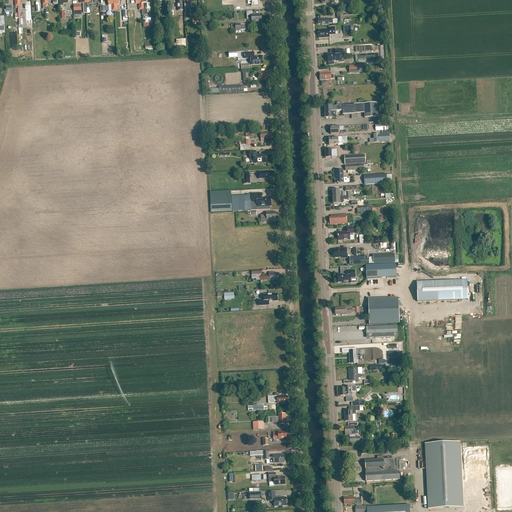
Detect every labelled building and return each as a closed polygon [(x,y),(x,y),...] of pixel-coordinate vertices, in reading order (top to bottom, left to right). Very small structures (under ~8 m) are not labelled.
[(74,12),(74,16),(81,16),(81,12),(81,5),(73,6),(74,12)] [(252,12),(246,12),(247,19),(252,19),(252,23),(262,22),(261,15),(252,15),(252,12)] [(337,20),(332,20),(328,20),(328,19),(323,19),(323,20),(318,20),(318,25),(322,24),(322,25),(328,25),(328,24),(333,24),(338,23),(338,25),(344,25),(344,24),(357,24),(357,19),(349,20),(344,21),(344,23),(343,23),(343,17),(337,17),(337,20)] [(143,24),(143,28),(151,27),(154,27),(154,23),(154,18),(151,19),(143,19),(143,24)] [(329,37),(329,36),(335,35),(335,27),(328,27),(328,29),(318,30),(319,38),(329,38),(329,37)] [(344,56),(342,56),(342,49),(335,50),(335,54),(327,54),(328,62),(328,66),(334,66),(334,62),(340,61),(340,63),(344,62),(344,56)] [(254,53),(245,53),(245,59),(251,58),(251,65),(263,64),(262,56),(254,57),(254,53)] [(267,72),(257,72),(258,80),(265,80),(265,78),(268,78),(267,72)] [(319,73),(320,81),(331,80),(331,79),(334,79),(333,75),(330,75),(330,72),(319,73)] [(244,86),(219,87),(219,94),(244,93),(244,86)] [(365,118),(377,118),(377,103),(354,104),(354,105),(342,105),(342,103),(337,103),(337,106),(331,106),(324,106),(325,118),(332,118),(336,118),(336,111),(342,110),(342,114),(364,113),(365,118)] [(380,134),(373,134),(374,143),(380,142),(390,142),(389,133),(380,134)] [(329,145),(338,145),(338,146),(343,146),(342,137),(336,138),(329,138),(329,142),(328,142),(328,145),(329,145)] [(325,150),(325,158),(337,157),(337,149),(325,150)] [(255,152),(249,152),(250,161),(254,160),(254,164),(262,163),(262,162),(267,162),(266,155),(255,156),(255,152)] [(345,165),(366,164),(365,155),(344,156),(345,165)] [(349,178),(343,178),(343,170),(334,171),(334,175),(335,175),(335,183),(344,183),(349,183),(349,178)] [(387,174),(364,176),(365,185),(387,184),(387,183),(392,183),(392,175),(387,175),(387,174)] [(271,197),(262,198),(262,193),(252,194),(252,203),(251,203),(251,208),(256,207),(257,211),(270,210),(270,206),(271,206),(271,197)] [(276,219),(275,212),(266,212),(266,215),(260,215),(261,223),(267,223),(267,220),(276,219)] [(331,218),(329,218),(330,225),(347,224),(347,215),(331,216),(331,218)] [(354,227),(347,227),(347,232),(337,232),(338,241),(350,240),(349,234),(354,234),(354,227)] [(341,249),(333,250),(334,258),(342,258),(347,258),(346,248),(341,249)] [(394,255),(372,256),(373,264),(395,263),(394,255)] [(350,266),(369,265),(369,257),(349,258),(350,266)] [(365,266),(366,279),(391,278),(396,277),(395,264),(391,264),(365,266)] [(337,277),(336,279),(336,280),(338,281),(338,283),(344,282),(344,284),(350,284),(357,283),(357,281),(358,279),(355,278),(355,270),(347,271),(347,274),(337,275),(337,277)] [(269,275),(260,276),(261,280),(279,280),(279,273),(275,274),(275,272),(269,273),(269,275)] [(416,282),(417,302),(468,300),(467,280),(416,282)] [(268,302),(278,301),(277,294),(268,295),(263,295),(263,300),(258,300),(259,306),(269,305),(268,302)] [(398,298),(368,299),(369,325),(399,324),(398,298)] [(397,326),(366,327),(367,335),(368,335),(368,338),(397,337),(397,326)] [(353,348),(342,349),(342,353),(349,353),(350,364),(357,363),(356,350),(353,350),(353,348)] [(362,374),(361,368),(362,368),(348,369),(349,381),(344,381),(344,384),(352,383),(352,381),(358,381),(358,378),(361,378),(360,374),(362,374)] [(346,402),(352,402),(351,392),(356,392),(355,386),(351,387),(345,387),(345,388),(339,389),(340,397),(346,396),(346,402)] [(349,407),(349,411),(344,411),(344,422),(352,421),(352,415),(355,414),(355,411),(360,411),(359,407),(349,407)] [(275,417),(266,417),(266,423),(275,423),(275,422),(279,422),(279,425),(286,425),(285,414),(278,414),(278,417),(275,417)] [(263,422),(253,422),(253,430),(263,430),(263,422)] [(350,438),(350,443),(359,442),(359,437),(355,437),(355,435),(355,426),(345,427),(345,435),(350,435),(350,438)] [(425,444),(428,509),(463,508),(460,442),(425,444)] [(284,455),(273,456),(273,459),(269,460),(270,464),(273,464),(284,463),(284,455)] [(377,460),(365,461),(366,482),(400,480),(399,472),(397,472),(397,470),(398,470),(398,466),(395,466),(395,461),(393,461),(393,458),(383,459),(383,456),(377,457),(377,460)] [(285,485),(285,477),(276,477),(275,473),(268,473),(269,479),(274,478),(274,485),(285,485)] [(275,492),(268,493),(268,501),(274,501),(274,507),(286,506),(286,498),(279,498),(275,498),(275,492)] [(354,504),(354,505),(362,504),(361,498),(354,499),(354,497),(343,497),(344,504),(354,504)]
